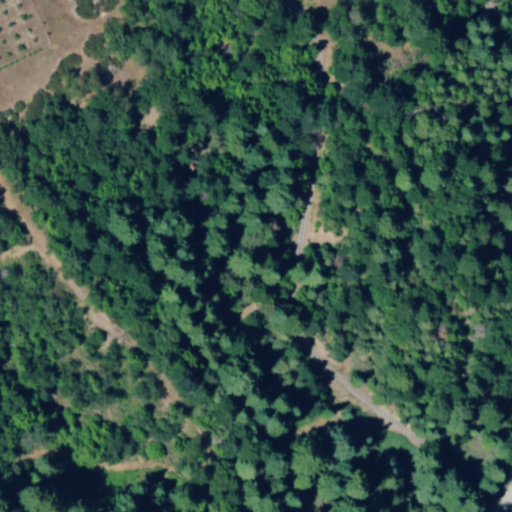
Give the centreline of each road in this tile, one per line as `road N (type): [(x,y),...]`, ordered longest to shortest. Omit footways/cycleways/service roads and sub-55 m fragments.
road 1 (track): [(424,511),(426,477),(406,437),(326,390),(311,345),(308,266),(341,129),(333,73),(308,0)]
road 2 (track): [(243,511),(299,471),(326,390)]
